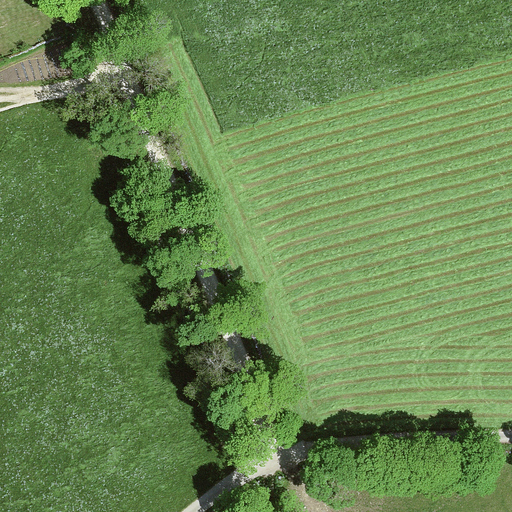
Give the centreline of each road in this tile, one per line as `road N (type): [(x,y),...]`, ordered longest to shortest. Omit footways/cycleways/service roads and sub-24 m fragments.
road 1 (track): [(94,0),(230,290),(277,452)]
road 2 (track): [(277,452),(375,435),(511,434)]
